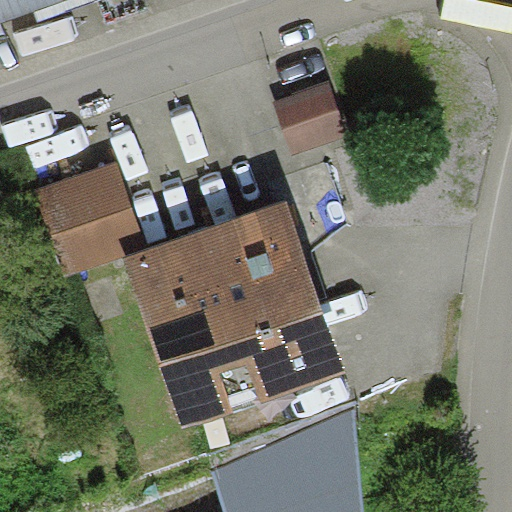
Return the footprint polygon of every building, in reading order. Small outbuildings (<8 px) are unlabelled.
[(0,0),(0,13),(35,0),(0,0)] [(319,65),(271,86),(293,134),(340,112),(319,65)] [(270,163),(277,188),(293,237),(345,199),(320,145),(270,163)] [(132,224),(105,150),(30,178),(57,252),(132,224)] [(277,188),(132,236),(181,381),(325,333),(293,237),(277,188)] [(352,511),(345,396),(209,457),(229,511),(352,511)]
